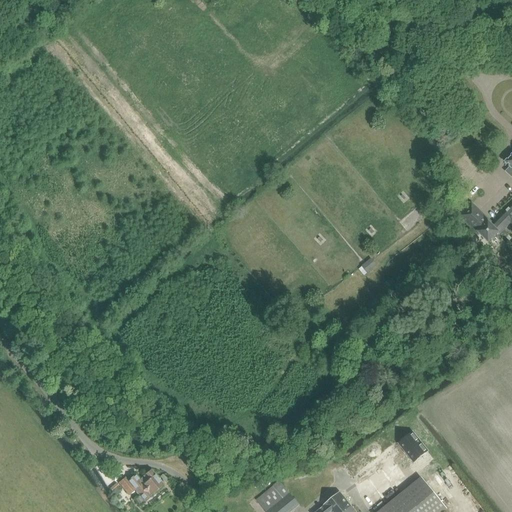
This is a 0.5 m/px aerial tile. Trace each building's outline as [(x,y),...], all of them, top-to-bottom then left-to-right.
[(434,208),(442,204),(439,198),(431,203),(434,208)] [(490,223),(480,212),(472,205),(460,217),(479,235),(480,234),(489,224),(490,223)] [(511,222),(511,205),(492,226),(498,233),(500,235),(511,223),(511,222)] [(498,233),(492,226),(489,224),(480,234),(489,243),(498,233)] [(377,266),(373,261),(371,259),(362,267),(359,270),(364,276),(367,274),(368,274),(377,266)] [(413,465),(427,454),(412,435),(398,447),(413,465)] [(131,495),(136,491),(144,501),(163,487),(150,472),(143,477),(145,480),(141,483),(135,476),(128,482),(126,478),(119,483),(128,493),(129,492),(131,495)] [(379,511),(443,511),(447,509),(421,478),(379,511)] [(266,511),(292,511),(299,506),(280,482),(257,500),(266,511)] [(355,511),(340,493),(317,511),(355,511)]
